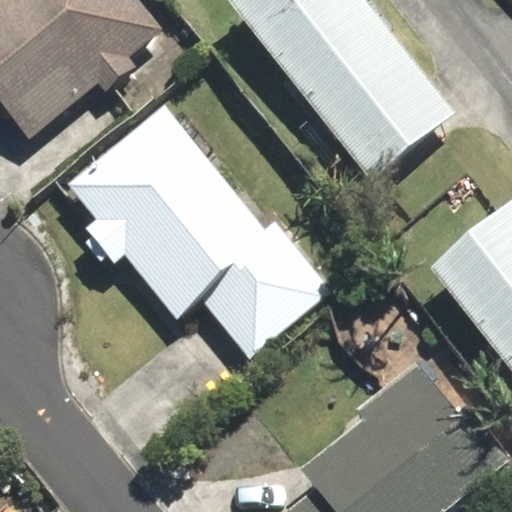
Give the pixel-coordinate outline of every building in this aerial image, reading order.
[(129,0),(0,0),(0,123),(3,121),(30,155),(102,97),(108,105),(140,79),(133,71),(166,45),(129,0)] [(355,0),(256,0),(232,20),(374,195),(459,127),(355,0)] [(268,244),(168,122),(72,200),(101,234),(88,244),(115,277),(127,267),(180,332),(205,312),(252,371),(335,304),(278,235),(268,244)] [(511,225),(435,287),(511,382),(511,225)] [(367,435),(304,486),(317,502),(304,511),(467,511),(511,476),(511,468),(473,420),(463,428),(419,375),(358,425),(367,435)]
